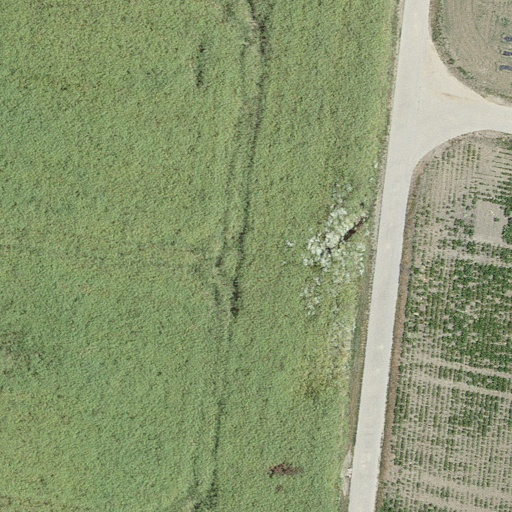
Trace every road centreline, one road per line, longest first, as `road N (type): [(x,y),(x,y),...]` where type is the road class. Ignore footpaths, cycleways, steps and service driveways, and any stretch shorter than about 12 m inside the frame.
road 1 (track): [(366,511),(408,96)]
road 2 (track): [(419,0),(408,96),(511,118)]
